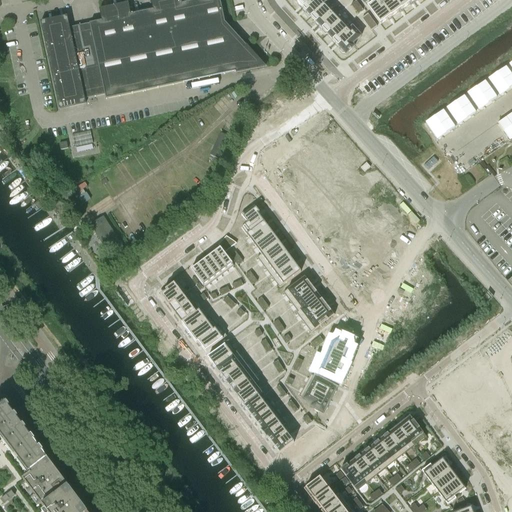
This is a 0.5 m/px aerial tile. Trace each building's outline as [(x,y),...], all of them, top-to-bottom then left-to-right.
[(265,66),(246,45),(246,46),(243,42),(225,23),(224,22),(219,0),(199,0),(194,1),(182,4),(181,0),(150,0),(152,10),(131,15),(128,3),(99,9),(101,21),(70,28),(67,16),(41,22),(40,22),(59,109),(86,104),(85,99),(105,95),(106,100),(235,72),(265,66)] [(302,8),(303,9),(305,11),(306,12),(305,14),(308,17),(310,16),(311,17),(327,2),(324,0),(311,0),(303,8),(302,8)] [(356,0),(351,4),(355,9),(360,5),(356,0)] [(378,0),(368,0),(364,3),(380,24),(387,19),(390,17),(391,17),(378,0)] [(395,0),(378,0),(391,17),(398,12),(401,9),(402,9),(395,0)] [(411,0),(395,0),(402,9),(409,4),(412,2),(413,1),(411,0)] [(327,2),(311,17),(316,23),(318,25),(319,26),(335,11),(327,2)] [(360,5),(355,9),(358,14),(363,10),(360,5)] [(335,11),(319,26),(322,29),(322,30),(322,31),(325,35),(326,34),(327,35),(343,20),(335,11)] [(368,14),(362,19),(371,31),(377,27),(368,14)] [(343,20),(327,35),(332,40),(335,43),(351,29),(351,28),(343,20)] [(351,29),(335,43),(336,44),(338,47),(339,48),(339,50),(342,53),(344,53),(346,55),(354,47),(352,44),(361,36),(353,27),(352,27),(351,28),(351,29)] [(90,131),(72,135),(74,146),(93,142),(90,131)] [(68,149),(66,142),(59,144),(61,150),(68,149)] [(256,209),(243,218),(250,227),(244,232),(249,239),(267,226),(262,220),(260,218),(262,216),(256,209)] [(90,226),(112,260),(125,253),(102,218),(90,226)] [(267,226),(249,239),(256,249),(274,236),(270,230),(267,226)] [(274,236),(256,249),(264,258),(281,245),(274,236)] [(225,245),(221,249),(223,252),(227,256),(231,253),(225,245)] [(281,245),(264,258),(271,268),(288,255),(281,245)] [(223,252),(217,256),(229,272),(235,267),(227,256),(223,252)] [(238,255),(233,259),(237,264),(242,260),(238,255)] [(288,255),(271,268),(278,278),(296,264),(288,255)] [(217,256),(211,261),(223,276),(229,272),(217,256)] [(242,260),(237,264),(241,268),(245,265),(242,260)] [(211,261),(205,265),(217,281),(223,276),(211,261)] [(296,264),(278,278),(286,287),(303,274),(296,264)] [(205,265),(200,269),(212,285),(217,281),(205,265)] [(200,269),(193,274),(205,290),(212,285),(200,269)] [(253,274),(248,278),(251,283),(256,279),(253,274)] [(256,279),(251,283),(255,287),(260,284),(256,279)] [(307,280),(289,292),(297,302),(314,289),(307,280)] [(163,298),(169,307),(171,309),(171,310),(189,296),(181,285),(168,294),(169,296),(165,299),(163,298)] [(263,289),(253,296),(259,303),(258,303),(262,309),(272,302),(271,302),(267,297),(268,296),(268,295),(266,297),(262,291),(264,290),(263,289)] [(314,289),(297,302),(304,312),(302,313),(321,299),(314,289)] [(189,296),(171,310),(172,311),(173,312),(178,318),(196,305),(189,296)] [(230,299),(225,303),(230,308),(234,303),(230,299)] [(321,299),(302,313),(310,323),(329,309),(321,299)] [(272,302),(262,309),(266,315),(267,314),(272,321),(283,313),(282,312),(279,314),(275,309),(278,307),(278,306),(276,307),(272,302)] [(234,303),(230,308),(234,312),(238,307),(234,303)] [(196,305),(178,318),(178,319),(180,321),(184,327),(202,313),(196,305)] [(329,309),(310,323),(317,333),(336,319),(329,309)] [(243,312),(239,316),(243,320),(247,316),(243,312)] [(202,313),(184,327),(189,333),(191,336),(192,336),(209,323),(202,314),(203,314),(202,313)] [(280,322),(275,326),(279,331),(284,327),(280,322)] [(209,323),(192,336),(192,337),(194,340),(199,346),(218,332),(217,331),(216,332),(209,323)] [(284,327),(279,331),(282,336),(287,332),(284,327)] [(218,332),(199,346),(201,345),(203,348),(208,355),(225,342),(218,332)] [(262,332),(257,335),(260,340),(265,337),(262,332)] [(290,337),(286,341),(289,346),(294,342),(290,337)] [(333,344),(329,352),(352,362),(352,361),(351,361),(355,353),(354,352),(355,351),(354,351),(353,345),(353,344),(352,344),(353,343),(347,341),(347,342),(341,339),(340,340),(339,341),(335,344),(334,343),(334,344),(333,344)] [(322,340),(318,343),(321,348),(326,345),(322,340)] [(268,342),(263,345),(266,350),(271,347),(268,342)] [(318,343),(313,347),(316,352),(321,348),(318,343)] [(227,347),(210,361),(215,368),(217,371),(218,371),(235,358),(227,347)] [(271,347),(266,350),(269,356),(274,352),(271,347)] [(330,353),(325,363),(347,373),(352,362),(329,352),(330,353)] [(235,358),(218,371),(223,378),(225,380),(225,381),(243,368),(235,358)] [(300,361),(297,367),(303,369),(305,364),(300,361)] [(280,363),(275,366),(278,371),(283,368),(280,363)] [(325,363),(320,375),(342,384),(347,373),(325,363)] [(297,367),(295,372),(300,375),(303,369),(297,367)] [(243,368),(225,381),(226,382),(228,384),(232,391),(250,378),(243,368)] [(283,368),(278,371),(281,376),(286,373),(283,368)] [(250,378),(232,391),(233,392),(235,394),(240,400),(257,387),(250,378)] [(318,380),(312,391),(333,402),(335,398),(337,398),(339,394),(338,393),(339,391),(318,380)] [(257,387),(240,400),(244,406),(246,409),(247,410),(261,399),(265,397),(257,387)] [(312,391),(306,402),(315,407),(313,409),(316,411),(316,413),(321,415),(323,414),(325,416),(326,415),(328,414),(330,411),(329,409),(333,402),(312,391)] [(261,399),(247,410),(247,411),(249,412),(253,417),(267,407),(261,399)] [(48,460),(6,404),(0,408),(0,433),(30,474),(48,460)] [(267,407),(253,417),(258,425),(273,414),(267,407)] [(273,414),(258,425),(264,433),(278,422),(273,414)] [(401,423),(397,426),(414,447),(426,437),(410,416),(401,423)] [(278,422),(264,433),(270,440),(284,430),(278,422)] [(394,428),(388,433),(404,454),(414,447),(397,426),(394,428)] [(284,430),(270,440),(276,448),(290,438),(284,430)] [(0,433),(0,511),(86,511),(48,460),(30,474),(0,433)] [(385,435),(379,440),(395,461),(404,454),(388,433),(387,433),(385,435)] [(290,438),(276,448),(282,456),(296,445),(290,438)] [(375,443),(369,448),(385,469),(395,461),(379,440),(378,441),(375,443)] [(366,450),(360,455),(376,476),(385,469),(369,448),(368,448),(366,450)] [(426,452),(421,456),(425,460),(429,457),(426,452)] [(356,457),(350,462),(366,483),(376,476),(360,455),(359,455),(356,457)] [(416,459),(411,463),(415,467),(420,464),(416,459)] [(430,465),(422,471),(431,484),(450,469),(442,459),(440,460),(441,461),(439,462),(438,462),(437,463),(432,467),(430,465)] [(347,465),(340,470),(346,477),(352,485),(356,491),(366,483),(350,462),(349,463),(347,465)] [(411,463),(407,467),(410,471),(415,467),(411,463)] [(450,469),(431,484),(438,493),(457,479),(450,469)] [(340,472),(335,475),(339,480),(344,477),(340,472)] [(397,474),(393,478),(396,483),(401,479),(397,474)] [(320,477),(304,489),(311,499),(313,501),(313,502),(329,490),(327,487),(327,486),(320,477)] [(393,478),(388,482),(392,486),(396,483),(393,478)] [(457,479),(438,493),(448,506),(456,499),(454,497),(459,493),(460,494),(461,492),(463,490),(464,491),(465,489),(457,479)] [(401,486),(396,489),(400,494),(404,491),(401,486)] [(379,489),(374,493),(377,498),(382,494),(379,489)] [(329,490),(313,502),(314,502),(315,504),(319,509),(335,497),(334,497),(329,490)] [(374,493),(369,496),(372,501),(377,498),(374,493)] [(335,497),(319,509),(319,510),(321,511),(320,511),(331,511),(344,502),(339,495),(338,494),(334,497),(335,497)] [(344,502),(331,511),(347,511),(350,510),(344,502)]
